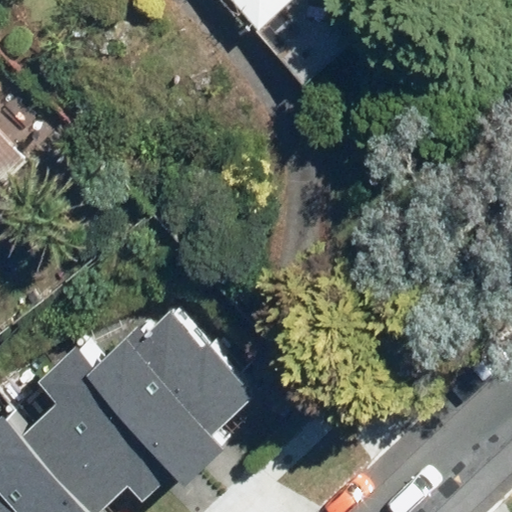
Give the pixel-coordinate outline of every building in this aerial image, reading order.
[(254,0),(273,20),(294,0),(254,0)] [(367,24),(343,0),(298,0),(269,30),(315,76),(367,24)] [(0,197),(42,156),(0,112),(0,197)] [(226,346),(172,395),(228,456),(282,406),(226,346)] [(0,511),(55,511),(83,485),(0,400),(0,511)]
